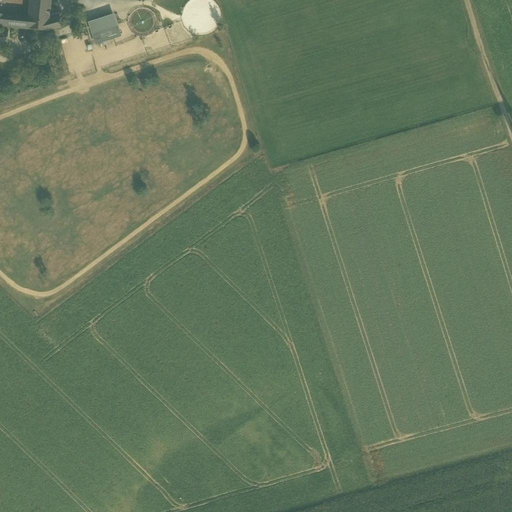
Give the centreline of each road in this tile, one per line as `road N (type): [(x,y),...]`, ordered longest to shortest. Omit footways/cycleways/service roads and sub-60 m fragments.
road 1 (track): [(511,135),(466,0)]
road 2 (track): [(0,55),(113,4)]
